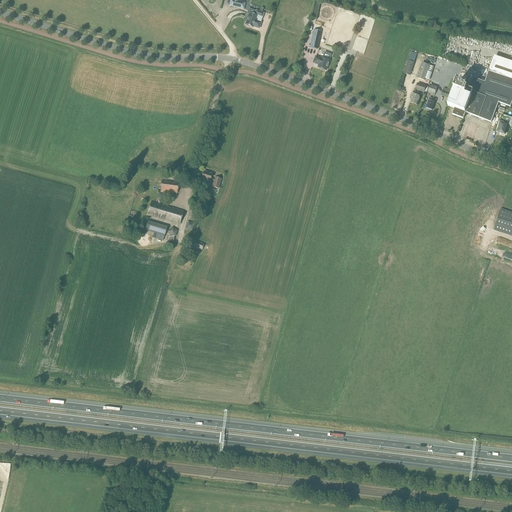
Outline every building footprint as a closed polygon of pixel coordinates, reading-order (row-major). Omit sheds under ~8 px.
[(238,0),(234,0),(234,1),(231,0),(230,6),(243,9),(245,3),(238,2),(238,0)] [(253,26),(259,28),(261,23),(260,23),(264,13),(256,11),(255,15),(256,15),(255,16),(256,16),(255,17),(256,17),(253,26)] [(256,15),(255,15),(254,16),(249,14),(246,24),(253,27),(253,26),(256,17),(255,17),(256,16),(255,16),(256,15)] [(314,30),(310,48),(316,49),(320,32),(314,30)] [(411,52),(408,61),(404,74),(410,76),(417,54),(411,52)] [(322,58),(321,59),(316,57),(313,63),(317,64),(319,65),(318,68),(326,71),(327,67),(328,67),(329,64),(328,64),(330,61),(326,59),(326,58),(323,57),(323,58),(322,58)] [(460,77),(468,79),(470,72),(474,74),(478,61),(465,58),(460,77)] [(511,66),(493,60),(485,82),(473,78),(472,82),(471,82),(469,89),(466,88),(466,87),(456,83),(448,106),(491,122),(498,103),(511,107),(511,103),(511,102),(511,101),(511,66)] [(438,61),(430,84),(438,87),(440,88),(447,64),(438,61)] [(425,81),(426,79),(430,80),(432,73),(434,67),(422,63),(417,78),(425,81)] [(418,83),(416,83),(414,89),(424,93),(426,86),(417,84),(418,83)] [(421,96),(419,95),(412,93),(409,99),(412,100),(411,103),(417,105),(420,97),(421,96)] [(429,101),(426,108),(432,110),(435,103),(436,100),(429,98),(428,101),(429,101)] [(507,129),(511,118),(502,115),(501,118),(500,118),(501,119),(498,127),(499,127),(497,132),(505,134),(506,129),(507,129)] [(211,178),(212,174),(204,172),(202,179),(214,182),(213,187),(218,189),(221,179),(215,178),(215,179),(211,178)] [(162,180),(160,192),(177,194),(179,182),(162,180)] [(179,224),(183,211),(152,202),(148,215),(179,224)] [(511,212),(501,209),(496,224),(511,229),(511,212)] [(163,241),(167,227),(148,222),(145,230),(157,234),(155,239),(163,241)] [(166,232),(171,236),(172,236),(171,235),(175,231),(171,227),(166,232)] [(135,243),(139,246),(139,245),(143,248),(149,241),(142,235),(135,243)] [(204,244),(195,241),(193,247),(202,251),(204,244)]
